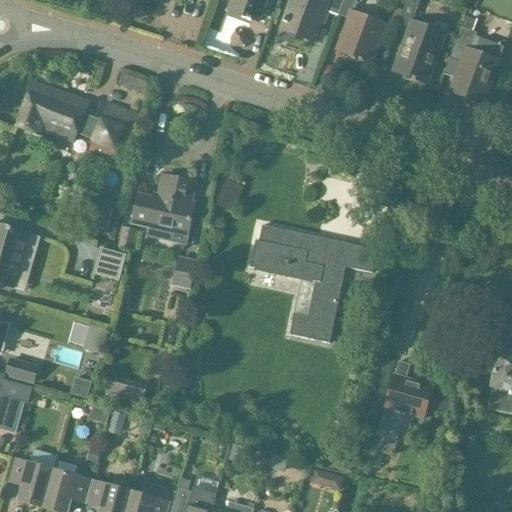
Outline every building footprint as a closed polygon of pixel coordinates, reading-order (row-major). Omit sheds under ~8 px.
[(226,0),(232,2),(228,12),(257,23),(266,0),(226,0)] [(312,43),(327,2),(321,0),(292,0),(281,32),(312,43)] [(369,65),(383,26),(352,14),(357,3),(362,4),(363,0),(343,0),(337,17),(349,21),(337,53),(369,65)] [(393,73),(426,85),(445,36),(448,27),(436,22),(432,32),(412,24),(420,0),(407,0),(398,26),(409,30),(393,73)] [(460,29),(449,59),(461,63),(450,94),(482,106),(497,62),(503,48),(475,37),(476,35),(460,29)] [(122,74),(118,86),(150,98),(154,86),(122,74)] [(33,82),(17,127),(40,135),(41,131),(73,143),(73,142),(76,135),(93,142),(91,148),(90,151),(122,163),(140,115),(108,103),(101,122),(83,115),(88,103),(33,82)] [(195,204),(192,204),(196,185),(171,179),(165,202),(139,197),(133,224),(187,236),(195,204)] [(86,230),(113,238),(122,208),(95,200),(86,230)] [(31,273),(36,255),(25,252),(30,234),(0,225),(0,284),(14,288),(19,270),(31,273)] [(290,336),(331,345),(347,269),(373,274),(378,251),(263,226),(259,242),(256,241),(250,268),(318,283),(311,318),(295,314),(290,336)] [(101,250),(94,275),(119,282),(126,257),(101,250)] [(174,287),(190,290),(196,263),(180,260),(174,287)] [(511,354),(500,352),(492,389),(493,389),(488,412),(511,416),(511,354)] [(37,369),(12,361),(8,376),(33,384),(37,369)] [(376,434),(372,450),(374,451),(382,453),(382,455),(387,456),(389,455),(392,456),(393,456),(398,441),(396,440),(399,430),(409,432),(413,417),(424,419),(428,405),(433,387),(406,379),(410,365),(399,362),(393,383),(390,394),(382,423),(380,423),(377,435),(376,434)] [(0,383),(0,430),(16,435),(25,405),(27,405),(31,389),(1,380),(0,383)] [(452,415),(455,400),(454,400),(455,398),(442,395),(442,397),(441,397),(438,412),(452,415)] [(112,412),(106,433),(120,437),(127,416),(112,412)] [(97,467),(102,451),(90,447),(86,464),(97,467)] [(43,510),(54,471),(58,456),(57,456),(31,449),(29,456),(28,456),(26,462),(17,460),(10,484),(24,488),(19,503),(43,510)] [(43,510),(49,511),(68,511),(71,501),(84,505),(91,481),(54,471),(43,510)] [(334,485),(334,473),(315,472),(315,484),(334,485)] [(101,511),(127,511),(133,493),(95,482),(88,507),(102,511),(101,511)] [(212,511),(213,510),(199,506),(202,495),(178,488),(171,511),(212,511)] [(127,511),(166,511),(169,504),(133,493),(127,511)] [(253,511),(254,510),(229,502),(226,511),(218,511),(213,510),(212,511),(253,511)]
